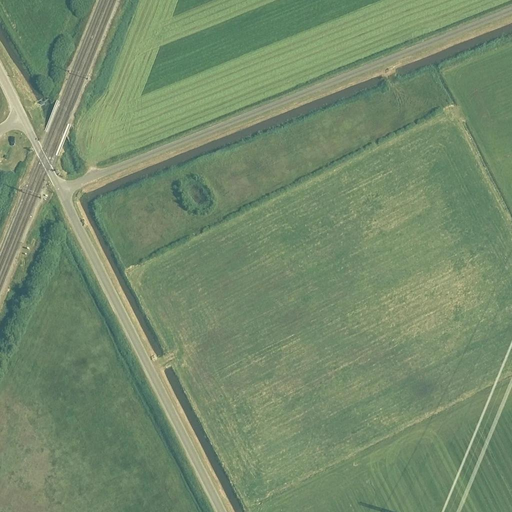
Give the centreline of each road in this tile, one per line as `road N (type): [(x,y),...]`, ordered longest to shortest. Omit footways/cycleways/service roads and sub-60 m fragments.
road 1 (unclassified): [(58,190),(511,10)]
road 2 (unclassified): [(220,511),(58,190)]
